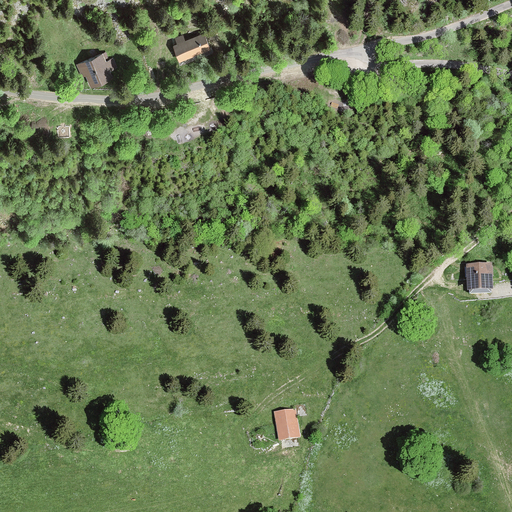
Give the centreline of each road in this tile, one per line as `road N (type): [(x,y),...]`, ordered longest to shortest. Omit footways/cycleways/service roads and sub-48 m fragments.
road 1 (unclassified): [(0,91),(144,97),(365,49)]
road 2 (track): [(511,210),(379,331),(240,426)]
road 3 (unclassified): [(511,3),(437,33),(365,49)]
road 4 (unclassified): [(365,49),(387,62),(511,75)]
